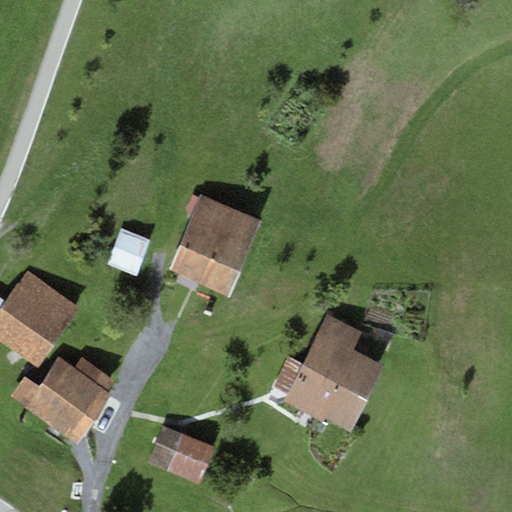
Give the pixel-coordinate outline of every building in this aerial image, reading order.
[(264,219),(201,194),(170,269),(232,295),(264,219)] [(149,240),(120,229),(108,266),(137,276),(149,240)] [(81,308),(28,271),(0,309),(0,340),(38,367),(81,308)] [(362,333),(327,316),(303,365),(288,395),(285,401),(348,432),(382,365),(364,356),(368,348),(357,343),(362,333)] [(75,369),(60,358),(40,385),(25,374),(9,397),(76,444),(111,395),(107,392),(115,381),(83,359),(75,369)] [(288,395),(303,365),(288,358),(273,387),(288,395)] [(215,446),(163,426),(147,464),(199,485),(215,446)] [(194,493),(169,484),(163,502),(188,510),(194,493)]
